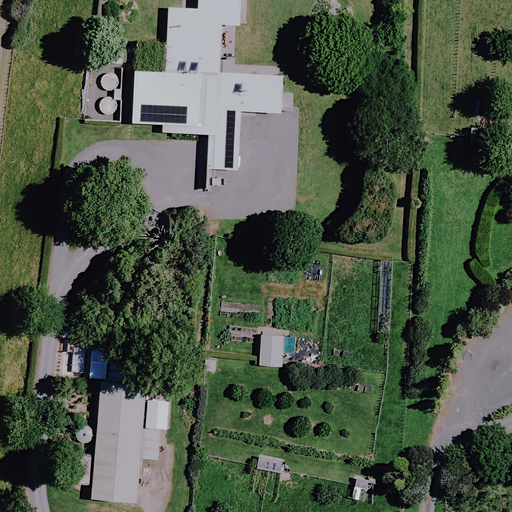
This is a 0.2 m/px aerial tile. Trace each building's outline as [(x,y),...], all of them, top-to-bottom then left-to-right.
[(242,112),(291,113),(291,91),(282,90),(282,66),(237,65),(238,26),(248,26),(248,0),(201,0),(201,9),(170,8),(168,72),(135,71),(134,123),(168,124),(167,133),(211,135),(209,169),(240,170),(242,112)] [(490,131),(469,128),(467,147),(488,149),(490,131)] [(285,335),(261,334),(260,366),(283,367),(285,335)] [(145,429),(152,350),(94,345),(81,497),(139,502),(142,459),(162,461),(165,431),(145,429)] [(173,401),(151,399),(149,428),(170,430),(173,401)] [(284,459),(259,456),(257,469),(283,472),(284,459)]
